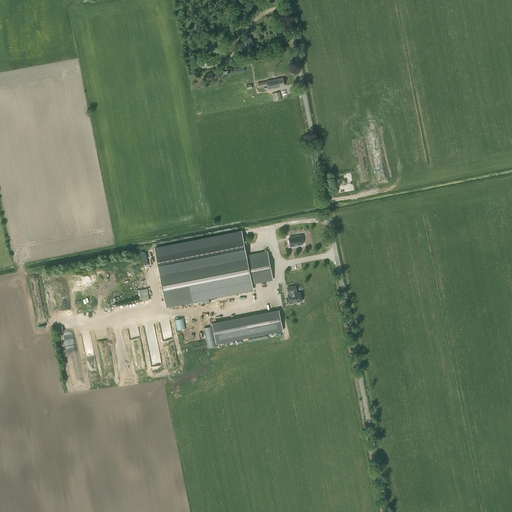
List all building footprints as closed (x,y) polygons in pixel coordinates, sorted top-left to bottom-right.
[(242,51),(254,45),(250,37),(238,43),(242,51)] [(285,86),(283,78),(266,81),(267,82),(258,83),(259,87),(267,86),(268,89),(285,86)] [(274,101),(281,99),(279,92),(272,94),(274,101)] [(241,231),(155,248),(155,251),(166,306),(253,289),(252,284),(273,280),(267,251),(246,255),(241,231)] [(301,245),(300,236),(287,238),(289,247),(301,245)] [(296,293),(296,292),(297,291),(296,286),(287,287),(289,294),(288,295),(290,303),(294,303),(295,303),(297,303),(298,302),(302,301),(300,292),(296,293)] [(147,288),(138,290),(140,302),(149,300),(147,288)] [(279,309),(256,314),(261,335),(283,331),(279,309)] [(175,319),(177,330),(185,329),(184,318),(175,319)]
